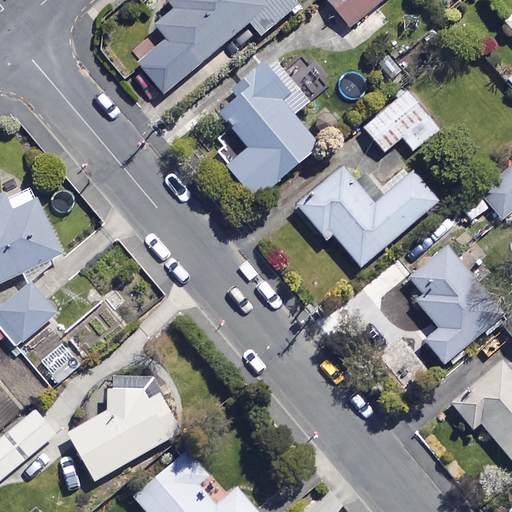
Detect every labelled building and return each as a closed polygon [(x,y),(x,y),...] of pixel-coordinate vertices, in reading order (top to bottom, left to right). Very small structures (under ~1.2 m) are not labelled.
[(135,67),(159,96),(207,56),(215,66),(228,56),(219,45),(245,23),(257,37),(294,6),(288,0),(164,0),(171,8),(150,25),(164,42),(135,67)] [(380,0),(322,0),(347,29),(380,0)] [(511,13),(502,22),(511,34),(511,13)] [(314,147),(290,119),(310,102),(281,68),(270,77),(262,68),(212,111),(273,183),(314,147)] [(435,132),(403,94),(360,130),(382,155),(399,140),(411,153),(435,132)] [(511,212),(511,165),(479,197),(502,222),(511,212)] [(361,174),(351,182),(340,169),(294,207),(322,240),(329,235),(356,267),(434,202),(408,171),(380,195),(361,174)] [(37,200),(34,201),(28,188),(1,201),(0,197),(0,282),(62,253),(37,200)] [(499,316),(442,248),(405,279),(421,297),(413,303),(435,329),(420,341),(440,365),(499,316)] [(53,317),(25,283),(0,303),(0,328),(16,348),(53,317)] [(511,320),(499,331),(511,345),(511,320)] [(81,366),(65,345),(40,364),(56,385),(81,366)] [(511,464),(511,380),(498,364),(448,406),(469,432),(477,425),(511,466),(511,464)] [(84,421),(60,437),(91,484),(179,426),(148,379),(109,376),(109,388),(97,386),(78,410),(84,421)] [(0,480),(54,436),(33,411),(0,439),(0,480)] [(204,480),(183,454),(130,498),(141,511),(252,511),(233,488),(212,506),(196,487),(204,480)]
